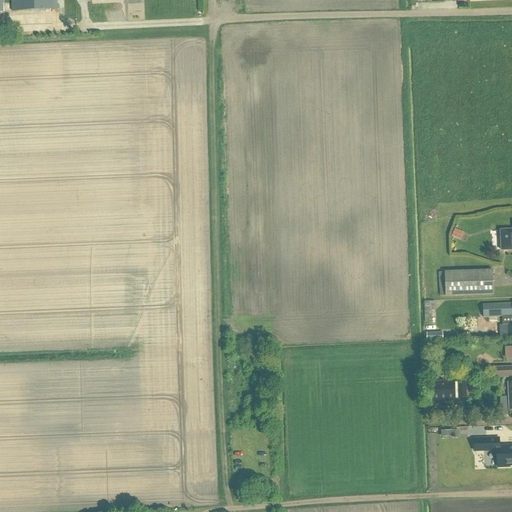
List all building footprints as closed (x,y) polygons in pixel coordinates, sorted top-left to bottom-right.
[(56,0),(11,0),(11,12),(60,10),(59,6),(57,6),(56,0)] [(511,229),(499,230),(500,252),(511,251),(511,229)] [(452,237),(458,240),(461,232),(455,230),(452,237)] [(492,270),(444,271),(444,273),(445,297),(493,295),(492,270)] [(511,304),(482,305),(483,318),(511,317),(511,304)] [(443,333),(427,333),(427,342),(443,341),(443,333)] [(438,345),(429,345),(429,354),(438,354),(438,345)] [(511,368),(493,369),(493,380),(511,379),(511,368)] [(467,400),(466,381),(458,381),(458,400),(467,400)] [(429,384),(430,405),(457,404),(456,383),(429,384)] [(500,441),(487,442),(487,454),(497,453),(498,470),(510,469),(510,468),(511,468),(511,450),(509,450),(509,449),(500,450),(500,441)]
